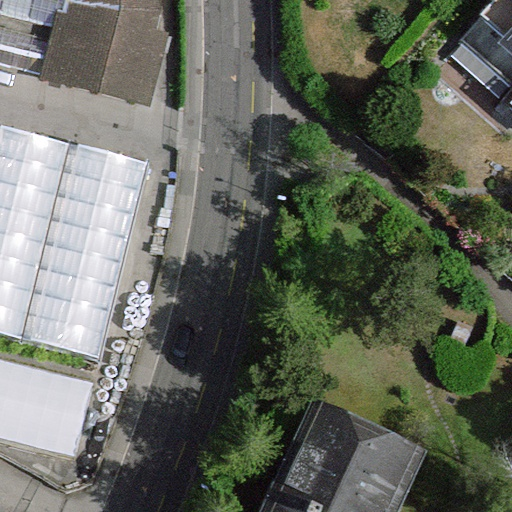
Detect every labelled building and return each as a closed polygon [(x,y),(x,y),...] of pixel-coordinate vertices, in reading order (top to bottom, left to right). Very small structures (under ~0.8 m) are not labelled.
[(46,0),(26,83),(140,108),(157,28),(142,25),(143,0),(46,0)] [(511,0),(478,0),(435,47),(511,117),(511,0)] [(0,134),(0,347),(90,369),(140,168),(0,134)] [(80,387),(0,367),(0,453),(59,468),(80,387)] [(291,406),(244,511),(385,511),(409,457),(291,406)]
